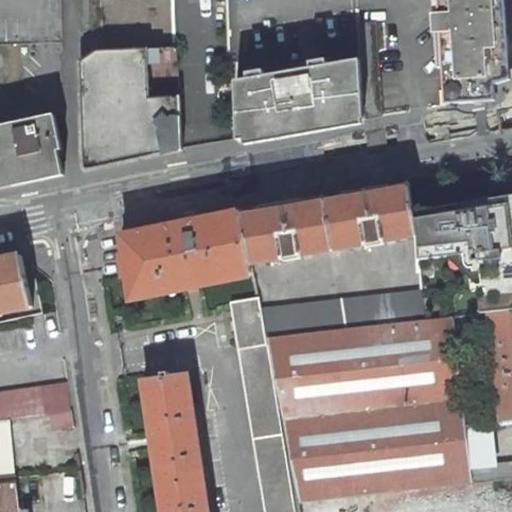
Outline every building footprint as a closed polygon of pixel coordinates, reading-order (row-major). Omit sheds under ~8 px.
[(440,32),(445,99),(490,96),(489,77),(505,77),(500,0),(438,0),(439,16),(434,16),(436,33),(440,32)] [(361,60),(364,119),(381,116),(376,23),(359,24),(361,60)] [(176,97),(175,48),(112,50),(105,50),(81,67),(84,168),(86,170),(89,170),(182,151),(179,97),(176,97)] [(361,60),(236,82),(238,141),(364,119),(361,60)] [(55,116),(0,127),(0,189),(64,176),(58,152),(62,151),(55,116)] [(414,214),(410,184),(325,198),(334,250),(417,236),(414,214)] [(511,195),(414,214),(417,236),(417,238),(418,263),(463,256),(465,271),(479,269),(481,286),(477,287),(481,314),(488,313),(511,309),(511,195)] [(334,250),(325,198),(239,211),(249,265),(334,250)] [(251,272),(249,265),(239,211),(122,235),(125,255),(122,256),(126,280),(129,279),(133,300),(251,272)] [(16,255),(0,257),(0,314),(27,308),(16,255)] [(422,291),(420,291),(341,300),(346,331),(426,321),(422,291)] [(296,511),(266,340),(261,308),(259,297),(230,302),(264,511),(296,511)] [(341,300),(261,308),(266,340),(346,331),(341,300)] [(500,422),(511,420),(511,309),(488,313),(493,359),(491,359),(493,373),(494,373),(500,422)] [(464,428),(474,427),(461,317),(451,318),(464,428)] [(346,331),(266,340),(299,501),(356,495),(471,482),(469,468),(464,428),(451,318),(426,321),(346,331)] [(209,511),(189,374),(143,380),(162,511),(209,511)] [(0,390),(0,420),(10,419),(49,414),(72,411),(66,381),(0,390)] [(51,429),(74,426),(72,411),(49,414),(51,429)] [(0,420),(0,511),(19,511),(10,419),(0,420)] [(469,468),(497,464),(493,424),(474,427),(464,428),(469,468)] [(511,463),(497,464),(469,468),(471,482),(511,478),(511,463)]
